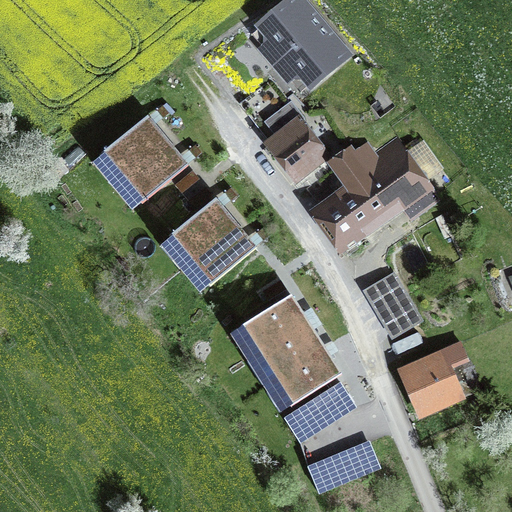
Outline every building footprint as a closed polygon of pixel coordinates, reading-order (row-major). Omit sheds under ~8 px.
[(263,48),(276,64),(321,26),(299,0),(292,0),(261,27),(269,36),(268,43),(263,48)] [(346,55),(321,26),(276,64),(290,80),(295,75),(303,76),(310,85),(346,55)] [(305,170),(309,174),(330,158),(302,119),(291,103),(266,122),(278,137),(271,143),(297,176),(305,170)] [(102,154),(123,180),(168,142),(147,117),(102,154)] [(417,193),(428,208),(438,201),(395,141),(374,155),(366,144),(335,167),(351,189),(318,213),(343,247),(417,193)] [(188,166),(168,142),(123,180),(142,204),(188,166)] [(191,262),(236,224),(215,199),(169,237),(191,262)] [(256,248),(236,224),(191,262),(210,286),(256,248)] [(368,291),(394,335),(419,320),(393,276),(368,291)] [(281,281),(263,292),(269,301),(286,290),(281,281)] [(241,327),(258,354),(308,322),(291,295),(241,327)] [(258,354),(275,380),(325,348),(308,322),(258,354)] [(463,395),(478,388),(460,342),(405,366),(423,410),(461,391),(463,395)] [(275,380),(291,407),(342,375),(325,348),(275,380)] [(299,442),(356,406),(341,383),(284,419),(299,442)] [(319,494),(380,468),(370,443),(308,468),(319,494)]
